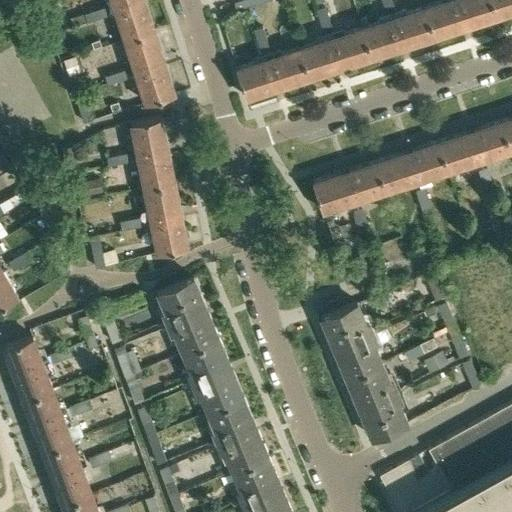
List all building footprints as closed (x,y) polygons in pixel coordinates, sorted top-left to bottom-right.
[(155,29),(145,0),(113,0),(126,38),(155,29)] [(238,0),(234,1),(237,10),(267,0),(238,0)] [(435,35),(498,15),(492,0),(440,0),(425,5),(435,35)] [(511,10),(511,0),(492,0),(498,15),(511,10)] [(85,12),(87,20),(108,14),(105,5),(85,12)] [(372,56),(435,35),(425,5),(362,25),(372,56)] [(317,9),(320,18),(323,27),(332,24),(326,6),(317,9)] [(244,8),(236,10),(239,20),(247,17),(244,8)] [(72,25),(87,20),(85,12),(70,17),(72,25)] [(309,76),(372,56),(362,25),(299,46),(309,76)] [(255,29),(257,38),(260,47),(270,44),(264,26),(255,29)] [(175,92),(155,29),(126,38),(146,101),(175,92)] [(99,38),(91,41),(93,48),(102,45),(99,38)] [(309,76),(299,46),(236,66),(246,97),(309,76)] [(79,56),(64,61),(69,76),(85,71),(79,56)] [(124,67),(116,70),(105,74),(108,83),(127,76),(124,67)] [(73,90),(84,122),(94,118),(83,87),(73,90)] [(118,100),(110,103),(112,109),(120,107),(118,100)] [(131,121),(144,186),(175,180),(162,114),(131,121)] [(511,149),(511,115),(502,119),(511,149)] [(502,119),(439,139),(449,170),(511,149),(502,119)] [(387,190),(449,170),(439,139),(377,159),(387,190)] [(80,170),(75,145),(63,147),(69,172),(80,170)] [(1,148),(0,148),(0,172),(12,166),(1,148)] [(127,151),(117,153),(108,155),(110,165),(129,161),(127,151)] [(313,180),(323,210),(387,190),(377,159),(313,180)] [(478,169),(481,178),(484,188),(494,185),(487,166),(478,169)] [(75,180),(77,195),(103,191),(100,176),(75,180)] [(188,245),(175,180),(144,186),(157,251),(188,245)] [(416,189),(419,198),(422,208),(431,206),(424,186),(416,189)] [(354,209),(357,219),(360,228),(369,225),(363,206),(354,209)] [(141,216),(131,218),(120,220),(122,228),(143,224),(141,216)] [(501,225),(497,226),(496,227),(499,237),(505,235),(501,225)] [(95,267),(105,265),(100,232),(89,235),(95,267)] [(41,239),(61,274),(68,270),(48,235),(41,239)] [(29,251),(19,257),(11,262),(14,268),(33,258),(29,251)] [(383,261),(345,274),(347,282),(386,270),(383,261)] [(0,304),(18,294),(0,263),(0,304)] [(445,295),(434,268),(425,272),(436,299),(445,295)] [(195,276),(159,290),(167,310),(164,311),(173,332),(176,331),(184,350),(220,336),(195,276)] [(132,295),(122,298),(113,302),(116,311),(135,304),(132,295)] [(441,309),(450,331),(459,327),(447,300),(439,304),(441,309)] [(358,301),(322,316),(346,374),(383,360),(375,341),(378,340),(370,320),(367,321),(358,301)] [(103,314),(108,327),(113,341),(122,338),(112,310),(111,311),(108,304),(100,306),(103,314)] [(428,314),(441,309),(439,304),(426,309),(428,314)] [(83,328),(92,324),(88,313),(79,316),(83,328)] [(100,344),(92,324),(83,328),(90,347),(100,344)] [(469,352),(459,327),(450,331),(460,356),(469,352)] [(24,397),(53,386),(33,334),(4,345),(24,397)] [(245,395),(220,336),(184,350),(192,369),(189,371),(198,391),(201,390),(209,410),(245,395)] [(405,350),(409,359),(437,345),(433,336),(405,350)] [(133,347),(127,350),(124,343),(115,346),(136,402),(145,399),(138,379),(143,377),(140,369),(141,368),(133,347)] [(69,345),(60,349),(51,352),(55,361),(73,354),(69,345)] [(442,349),(423,358),(429,371),(448,362),(442,349)] [(462,361),(467,373),(472,385),(481,382),(471,357),(462,361)] [(391,380),(383,360),(346,374),(372,436),(409,421),(400,401),(403,400),(394,379),(391,380)] [(72,439),(53,386),(24,397),(43,450),(72,439)] [(270,455),(245,395),(209,410),(217,429),(214,430),(223,451),(226,449),(234,470),(270,455)] [(74,413),(84,410),(93,406),(89,397),(71,404),(74,413)] [(387,471),(381,474),(402,511),(487,511),(510,500),(511,498),(511,400),(430,445),(437,458),(441,464),(431,470),(429,471),(419,452),(409,458),(387,471)] [(168,459),(152,417),(147,404),(138,407),(159,462),(168,459)] [(92,491),(72,439),(43,450),(63,502),(92,491)] [(94,464),(103,460),(112,457),(109,449),(100,453),(90,456),(94,464)] [(293,511),(270,455),(234,470),(242,489),(240,490),(248,510),(251,509),(252,511),(293,511)] [(187,511),(175,478),(170,464),(161,467),(177,511),(187,511)] [(99,511),(92,491),(63,502),(66,511),(99,511)] [(159,511),(153,495),(145,498),(150,511),(159,511)] [(111,511),(126,511),(136,508),(133,502),(129,504),(128,501),(110,508),(111,511)]
